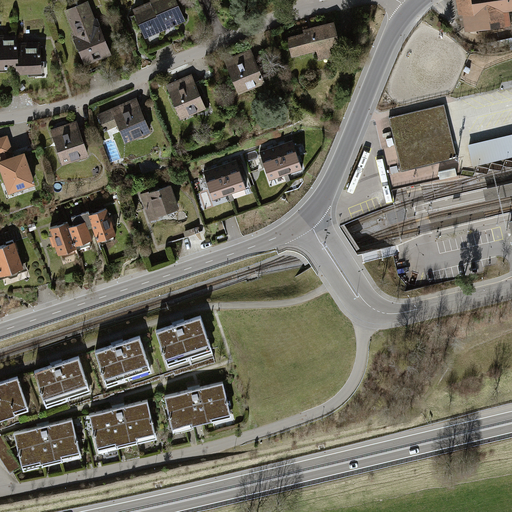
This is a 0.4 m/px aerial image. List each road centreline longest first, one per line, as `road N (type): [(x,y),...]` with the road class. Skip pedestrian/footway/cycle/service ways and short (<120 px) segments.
road 1 (residential): [(0,480),(13,490),(210,450),(333,411),(361,384),(369,306)]
road 2 (trunk): [(511,415),(100,511)]
road 3 (trunk): [(158,511),(511,428)]
road 4 (tertiary): [(304,216),(261,243),(0,331)]
road 5 (residential): [(306,7),(106,90),(0,117)]
road 6 (tertiary): [(411,12),(326,187),(304,216)]
road 7 (tertiary): [(511,287),(397,314),(369,306)]
